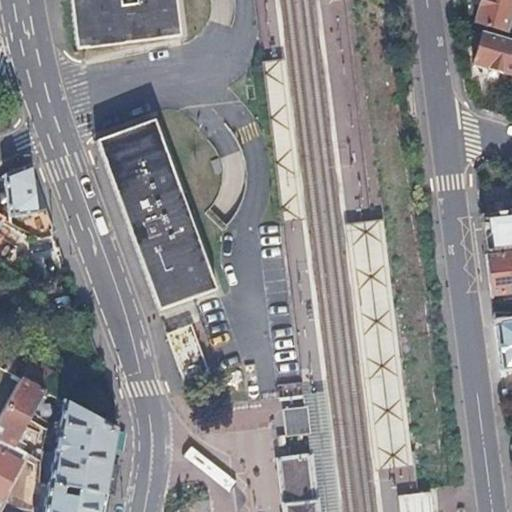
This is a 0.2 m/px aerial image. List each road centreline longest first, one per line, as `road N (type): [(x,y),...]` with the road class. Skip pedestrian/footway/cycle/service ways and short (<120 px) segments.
road 1 (secondary): [(57,128),(152,408),(140,511)]
road 2 (tertiary): [(441,136),(492,511)]
road 3 (tertiary): [(424,0),(441,136)]
